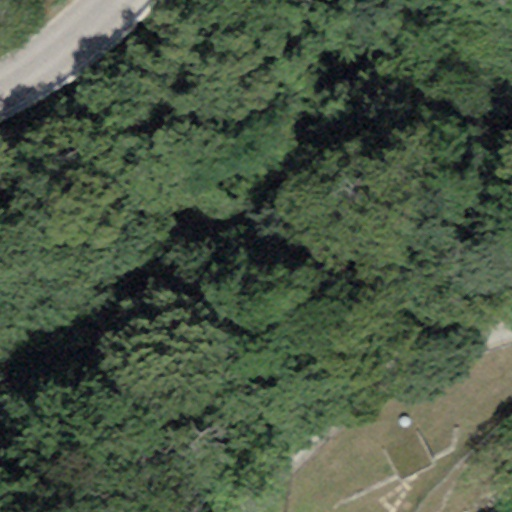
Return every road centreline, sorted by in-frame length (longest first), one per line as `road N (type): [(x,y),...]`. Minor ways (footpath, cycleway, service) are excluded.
road 1 (track): [(511,334),(409,365),(334,409),(253,511)]
road 2 (tertiary): [(0,86),(111,0)]
